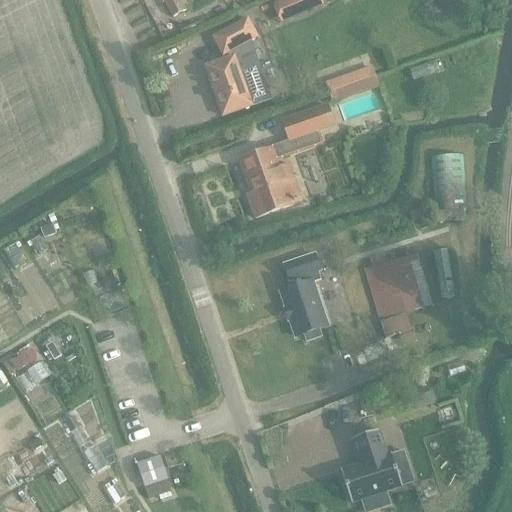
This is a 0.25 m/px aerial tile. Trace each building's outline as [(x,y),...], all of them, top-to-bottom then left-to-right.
[(163,0),(173,18),(186,11),(179,0),(163,0)] [(326,0),(290,0),(278,6),(283,22),(328,5),(326,0)] [(230,58),(205,67),(223,117),(271,100),(250,42),(257,38),(248,20),(214,38),(223,56),(227,54),(230,58)] [(379,89),(375,77),(329,92),(333,105),(379,89)] [(283,122),(289,141),(290,143),(239,161),(251,194),(247,196),(255,219),(293,206),(293,205),(302,201),(289,165),(280,168),(277,161),(323,145),(318,131),(334,125),(328,107),(283,122)] [(464,154),(434,156),(435,212),(465,209),(464,154)] [(295,288),(281,293),(286,309),(285,310),(289,321),(290,320),(296,338),(304,335),(307,342),(321,337),(319,330),(327,327),(313,283),(321,281),(318,272),(320,271),(315,256),(285,266),(290,281),(292,280),(295,288)] [(408,257),(364,270),(386,339),(399,334),(403,346),(417,341),(407,314),(424,309),(408,257)] [(21,367),(40,357),(35,347),(16,358),(21,367)] [(427,385),(404,392),(410,411),(433,404),(427,385)] [(360,465),(341,471),(352,504),(362,501),(365,511),(372,511),(391,506),(386,493),(403,487),(392,455),(392,454),(388,456),(380,431),(352,440),(360,465)] [(89,450),(99,470),(107,466),(97,446),(89,450)] [(160,457),(137,465),(145,488),(168,481),(160,457)]
